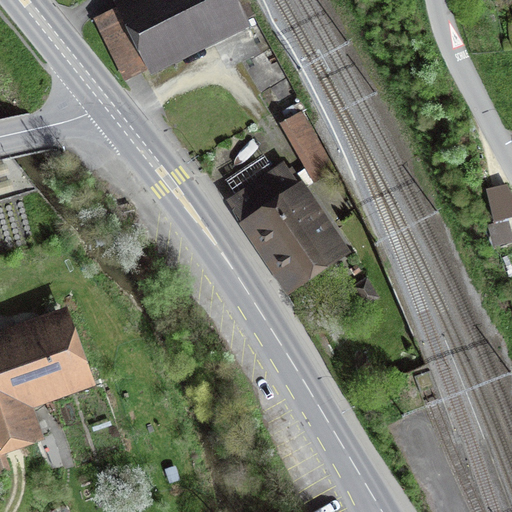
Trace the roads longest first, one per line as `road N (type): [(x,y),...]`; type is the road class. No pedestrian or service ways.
road 1 (primary): [(112,110),(235,273),(378,511)]
road 2 (residential): [(511,159),(435,0)]
road 3 (primary): [(24,0),(112,110)]
